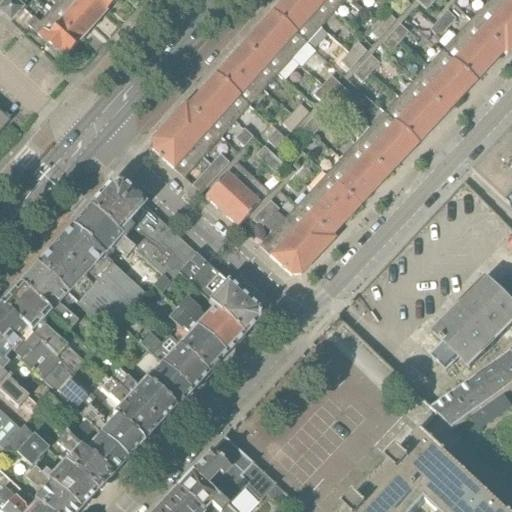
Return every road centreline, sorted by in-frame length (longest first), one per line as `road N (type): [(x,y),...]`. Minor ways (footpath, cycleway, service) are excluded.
road 1 (residential): [(304,316),(511,96)]
road 2 (residential): [(304,316),(120,511)]
road 3 (residential): [(116,150),(304,316)]
road 4 (unknown): [(337,282),(390,333),(499,235)]
road 5 (residential): [(116,150),(252,0)]
road 6 (residential): [(0,279),(116,150)]
road 7 (secondary): [(91,128),(208,0)]
road 8 (residential): [(167,0),(57,121)]
